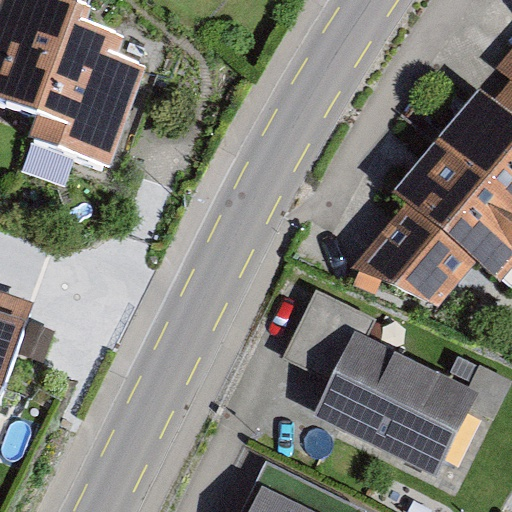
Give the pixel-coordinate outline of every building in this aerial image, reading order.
[(111,13),(75,0),(19,0),(0,51),(0,96),(57,118),(48,143),(128,173),(165,72),(138,62),(145,44),(105,29),(111,13)] [(511,122),(489,102),(444,154),(511,212),(511,122)] [(511,212),(444,154),(399,206),(500,293),(511,278),(511,212)] [(333,386),(356,338),(368,344),(378,323),(318,294),(284,362),(333,386)] [(0,431),(41,313),(0,298),(0,431)] [(333,386),(314,424),(438,486),(481,399),(368,344),(356,338),(333,386)] [(347,511),(269,475),(251,511),(347,511)]
